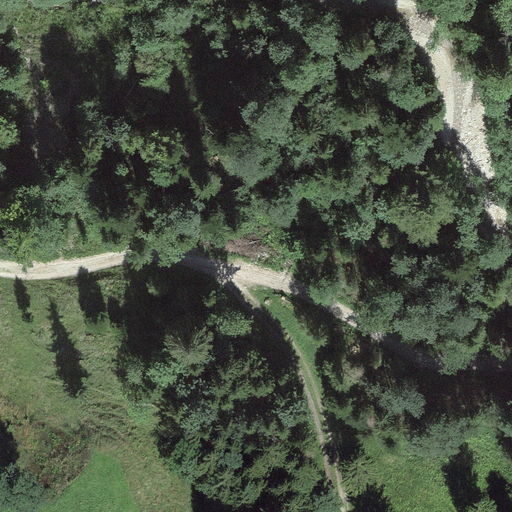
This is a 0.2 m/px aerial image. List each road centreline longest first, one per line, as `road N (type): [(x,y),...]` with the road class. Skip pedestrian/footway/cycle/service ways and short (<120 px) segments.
road 1 (track): [(0,268),(196,258),(260,273),(438,358),(511,365)]
road 2 (track): [(196,258),(276,326),(301,363),(329,441),(338,511)]
